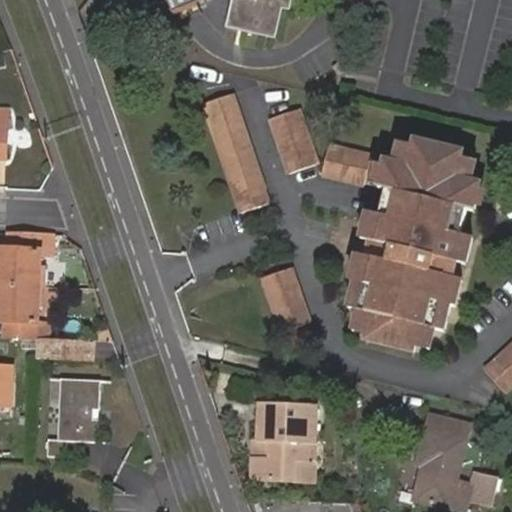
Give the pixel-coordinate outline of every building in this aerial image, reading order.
[(169,0),(177,16),(183,13),(178,0),(169,0)] [(178,0),(183,13),(214,0),(213,0),(234,0),(228,28),(277,39),(285,9),(294,11),(296,0),(178,0)] [(205,106),(240,212),(267,203),(232,97),(205,106)] [(271,120),(289,174),(316,166),(299,111),(271,120)] [(473,235),(461,232),(449,228),(456,202),(469,206),(475,207),(483,180),(471,176),(457,173),(462,154),(464,148),(417,136),(415,142),(410,161),(395,157),(386,154),(378,182),(384,183),(397,187),(390,212),(384,236),(383,239),(369,235),(365,250),(380,254),(373,280),(354,275),(346,302),(356,305),(370,309),(365,328),(364,334),(410,346),(412,340),(417,321),(431,325),(441,328),(449,300),(444,299),(452,273),(455,259),(466,261),(467,257),(473,235)] [(400,138),(395,157),(410,161),(415,142),(400,138)] [(329,147),(321,175),(363,186),(371,158),(329,147)] [(476,158),(462,154),(457,173),(471,176),(476,158)] [(377,209),(390,212),(397,187),(384,183),(377,209)] [(449,228),(461,232),(469,206),(456,202),(449,228)] [(360,230),(384,236),(390,212),(377,209),(367,206),(360,230)] [(360,232),(369,235),(383,239),(384,236),(360,230),(360,232)] [(53,250),(54,235),(10,233),(10,248),(0,247),(0,285),(48,287),(49,270),(43,269),(44,250),(53,250)] [(348,273),(354,275),(373,280),(380,254),(365,250),(356,247),(348,273)] [(263,276),(281,332),(309,323),(291,267),(263,276)] [(462,276),(452,273),(444,299),(449,300),(455,302),(462,276)] [(48,312),(48,287),(0,285),(0,322),(6,323),(6,338),(37,339),(37,324),(42,324),(42,312),(48,312)] [(351,324),(365,328),(370,309),(356,305),(351,324)] [(425,344),(431,325),(417,321),(412,340),(425,344)] [(41,359),(97,361),(98,341),(43,339),(41,359)] [(511,346),(488,368),(507,389),(511,384),(511,346)] [(63,379),(59,440),(50,439),(49,455),(77,457),(79,441),(99,443),(100,419),(93,419),(94,408),(101,408),(103,381),(63,379)] [(256,401),(254,436),(252,452),(248,451),(247,477),(310,480),(314,405),(256,401)] [(421,464),(413,497),(463,510),(470,483),(452,478),(466,422),(426,412),(413,462),(421,464)]
